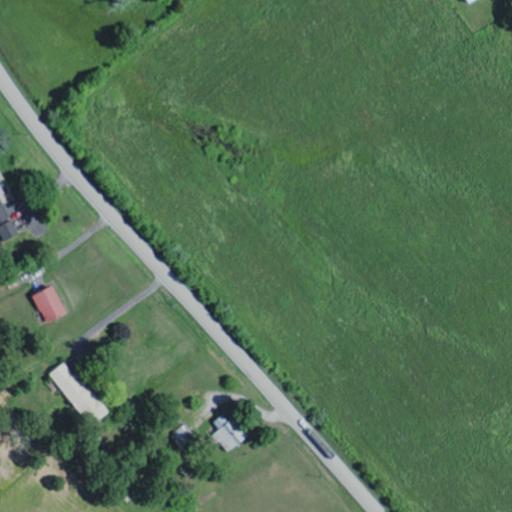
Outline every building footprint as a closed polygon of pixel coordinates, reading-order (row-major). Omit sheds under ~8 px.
[(0,225),(12,219),(2,196),(4,195),(0,185),(0,225)] [(0,227),(0,229),(5,242),(21,236),(15,221),(0,227)] [(45,324),(66,316),(55,287),(34,295),(45,324)] [(52,374),(90,428),(107,416),(69,361),(52,374)] [(214,423),(220,431),(213,436),(228,454),(249,437),(234,418),(229,423),(223,416),(214,423)]
